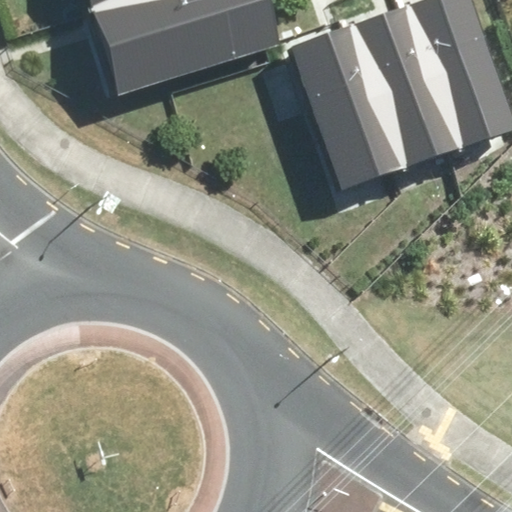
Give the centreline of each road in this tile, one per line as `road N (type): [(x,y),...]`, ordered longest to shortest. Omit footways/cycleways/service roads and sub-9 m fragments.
road 1 (tertiary): [(246,372),(464,511)]
road 2 (secondary): [(83,282),(140,288),(192,312),(246,372)]
road 3 (secondary): [(246,372),(266,460),(255,511)]
road 4 (secondary): [(0,192),(83,282)]
